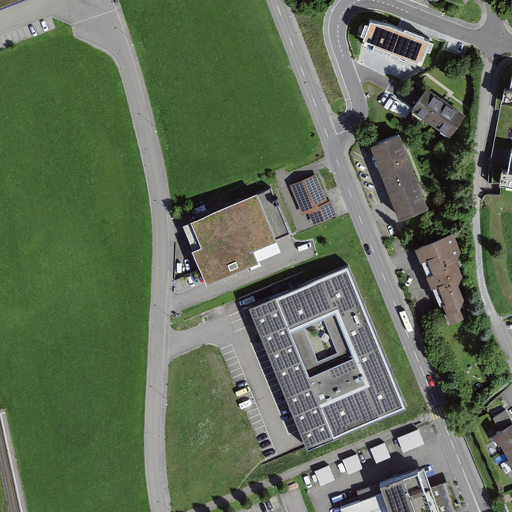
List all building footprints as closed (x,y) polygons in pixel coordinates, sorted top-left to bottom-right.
[(0,0),(0,11),(30,0),(0,0)] [(415,49),(396,27),(377,43),(402,73),(422,57),(420,56),(427,50),(421,43),(415,49)] [(511,71),(509,70),(503,105),(511,106),(511,71)] [(462,114),(422,87),(406,110),(446,137),(462,114)] [(371,142),(385,179),(414,168),(400,131),(371,142)] [(511,152),(506,152),(502,172),(497,171),(494,188),(511,190),(511,152)] [(429,206),(414,168),(385,179),(400,217),(429,206)] [(327,202),(317,173),(293,182),(303,213),(310,210),(313,221),(336,213),(331,200),(327,202)] [(259,259),(254,248),(277,238),(257,190),(191,218),(202,242),(192,246),(207,281),(259,259)] [(453,226),(420,241),(453,314),(465,308),(460,299),(465,296),(455,274),(462,271),(453,250),(462,246),(453,226)] [(407,406),(349,263),(249,303),(250,305),(243,308),(254,335),(261,332),(308,447),(407,406)] [(511,422),(491,434),(501,451),(511,444),(511,422)] [(419,426),(398,434),(405,451),(426,442),(419,426)] [(371,446),(377,461),(391,455),(386,441),(371,446)] [(511,444),(501,451),(511,471),(511,444)] [(358,452),(343,457),(349,472),(364,467),(358,452)] [(463,511),(450,473),(431,480),(424,460),(380,475),(383,484),(340,499),(344,511),(463,511)] [(316,469),(321,483),(336,478),(330,463),(316,469)]
